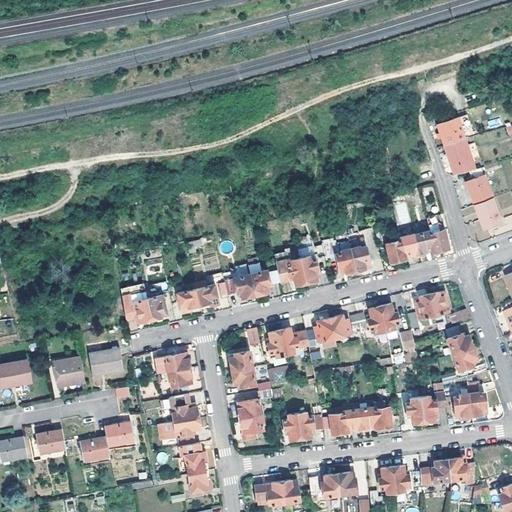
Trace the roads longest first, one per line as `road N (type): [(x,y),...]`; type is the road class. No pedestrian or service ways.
road 1 (track): [(511,40),(348,89),(227,140),(0,180)]
road 2 (residential): [(228,468),(511,430)]
road 3 (residential): [(466,265),(205,328)]
road 4 (residential): [(422,122),(466,265)]
road 5 (residential): [(228,468),(205,328)]
road 6 (residential): [(466,265),(511,399)]
